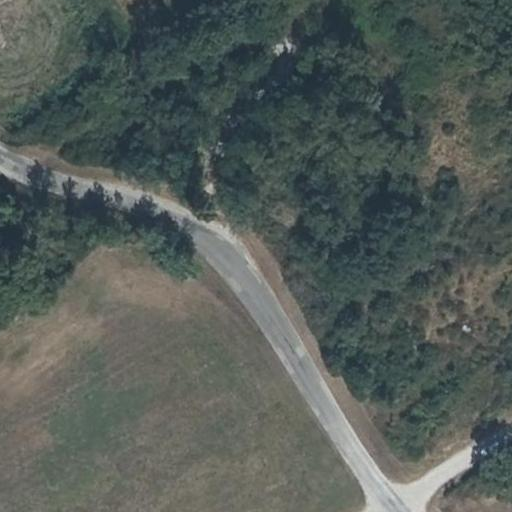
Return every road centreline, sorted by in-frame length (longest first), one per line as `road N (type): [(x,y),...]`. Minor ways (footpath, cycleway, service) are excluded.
road 1 (unclassified): [(401,511),(229,256),(168,214),(24,172),(0,154)]
road 2 (track): [(511,437),(392,503)]
